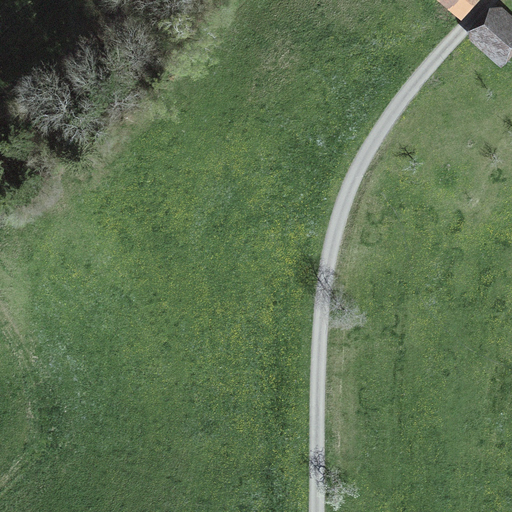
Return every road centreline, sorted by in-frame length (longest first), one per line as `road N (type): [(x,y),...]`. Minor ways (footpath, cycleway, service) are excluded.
road 1 (unclassified): [(490,0),(401,100),(344,200),(320,337),(318,511)]
road 2 (track): [(0,92),(76,55),(137,0)]
